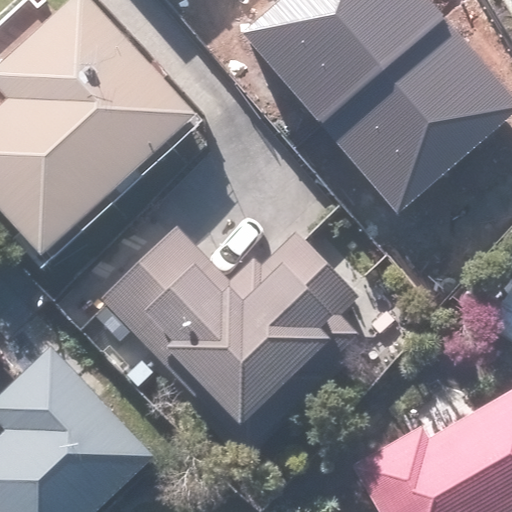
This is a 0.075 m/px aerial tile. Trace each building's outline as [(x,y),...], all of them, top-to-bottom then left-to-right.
[(113,0),(81,0),(1,73),(24,99),(0,120),(0,187),(58,251),(214,111),(113,0)] [(511,104),(421,0),(277,0),(244,29),(404,214),(511,121),(511,104)] [(238,274),(185,219),(108,293),(258,448),(366,343),(344,320),(372,293),(298,216),(238,274)] [(0,330),(0,353),(11,343),(0,330)] [(0,411),(16,428),(0,443),(0,505),(6,511),(103,511),(166,453),(61,342),(0,399),(0,411)] [(511,511),(511,391),(438,433),(431,420),(368,455),(399,511),(511,511)]
